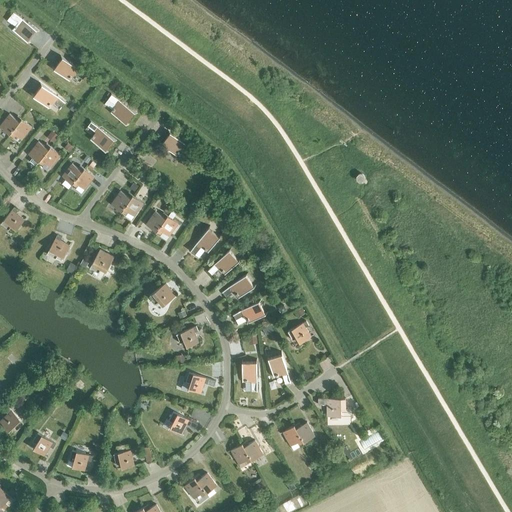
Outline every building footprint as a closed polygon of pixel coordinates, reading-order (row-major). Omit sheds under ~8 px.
[(12,29),(27,41),(36,29),(13,11),(10,16),(18,22),(12,29)] [(82,79),(86,74),(63,57),(54,69),(69,80),(74,73),(82,79)] [(62,106),(65,101),(42,84),(33,96),(49,107),(54,100),(62,106)] [(111,111),(126,123),(135,111),(112,94),(108,98),(116,104),(111,111)] [(0,126),(9,134),(22,118),(18,115),(15,118),(9,113),(0,124),(0,126)] [(22,118),(9,134),(13,137),(16,134),(22,139),(32,126),(22,118)] [(90,139),(105,150),(114,138),(91,121),(87,126),(95,132),(90,139)] [(190,154),(193,149),(170,132),(161,144),(176,155),(182,148),(190,154)] [(38,141),(28,153),(32,157),(29,160),(35,165),(38,161),(51,146),(46,143),(44,145),(38,141)] [(51,146),(38,161),(42,165),(45,162),(51,167),(61,154),(51,146)] [(72,183),(84,168),(80,165),(78,167),(72,163),(62,175),(72,183)] [(84,168),(72,183),(76,187),(78,184),(84,189),(94,176),(84,168)] [(121,211),(133,195),(128,192),(126,195),(120,190),(111,203),(121,211)] [(133,195),(121,211),(126,214),(128,211),(134,215),(143,202),(133,195)] [(11,226),(16,229),(24,219),(16,212),(18,210),(14,206),(0,223),(8,229),(11,226)] [(156,231),(167,215),(163,212),(161,215),(155,210),(146,224),(156,231)] [(167,215),(156,231),(160,234),(163,231),(169,236),(178,222),(167,215)] [(201,246),(208,251),(220,236),(208,227),(190,250),(195,254),(201,246)] [(58,254),(63,257),(70,245),(60,240),(62,237),(57,234),(47,253),(56,258),(58,254)] [(101,268),(106,271),(114,256),(100,248),(90,267),(98,272),(101,268)] [(219,267),(225,273),(239,260),(229,249),(208,270),(212,274),(219,267)] [(233,290),(239,297),(254,286),(245,274),(222,291),(225,296),(233,290)] [(159,301),(163,305),(176,295),(165,282),(149,295),(155,303),(159,301)] [(244,314),(248,322),(265,313),(258,300),(233,314),(236,319),(244,314)] [(296,337),(299,343),(311,336),(305,327),(309,325),(306,320),(287,331),(292,340),(296,337)] [(262,328),(265,334),(273,330),(270,324),(262,328)] [(186,347),(199,342),(194,332),(198,330),(196,325),(176,333),(180,343),(184,341),(186,347)] [(285,383),(291,381),(282,354),(268,358),(273,376),(282,373),(285,383)] [(251,390),(257,390),(257,361),(242,361),(242,380),(251,380),(251,390)] [(185,381),(183,389),(187,390),(188,388),(200,392),(204,382),(211,384),(214,385),(216,380),(212,379),(189,371),(185,381)] [(24,391),(17,396),(22,402),(29,396),(24,391)] [(351,409),(345,409),(345,397),(318,398),(318,404),(327,404),(327,415),(351,415),(351,409)] [(13,426),(16,429),(24,422),(9,407),(5,410),(8,413),(0,420),(9,430),(13,426)] [(186,424),(195,428),(197,423),(192,421),(173,410),(168,419),(172,422),(169,427),(181,433),(186,424)] [(294,425),(304,442),(315,435),(307,421),(300,425),(298,422),(294,425)] [(299,444),(304,442),(294,425),(282,431),(291,445),(297,441),(299,444)] [(50,446),(53,448),(56,443),(37,432),(32,440),(36,443),(33,448),(44,455),(50,446)] [(242,443),(252,460),(263,454),(255,439),(248,443),(246,440),(242,443)] [(247,463),(252,460),(242,443),(231,449),(239,463),(245,459),(247,463)] [(149,446),(143,447),(146,461),(152,460),(149,446)] [(121,468),(134,465),(132,454),(135,453),(134,448),(113,453),(115,463),(120,462),(121,468)] [(87,459),(91,460),(92,455),(72,449),(69,459),(73,460),(72,466),(84,470),(87,459)] [(194,477),(206,493),(217,485),(207,472),(201,477),(199,474),(194,477)] [(202,496),(206,493),(194,477),(184,485),(194,498),(200,493),(202,496)] [(0,505),(4,509),(8,505),(5,502),(10,497),(0,487),(0,505)] [(143,507),(146,511),(160,511),(156,503),(149,507),(148,504),(143,507)]
